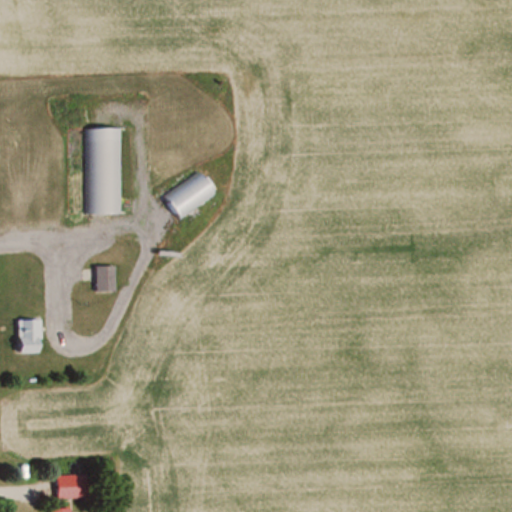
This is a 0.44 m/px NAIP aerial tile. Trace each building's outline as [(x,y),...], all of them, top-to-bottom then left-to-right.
[(84,128),(84,214),(120,214),(120,128),(84,128)] [(179,217),(214,193),(199,170),(163,195),(179,217)] [(95,292),(114,292),(114,266),(95,266),(95,292)] [(40,353),(40,319),(16,319),(16,353),(40,353)] [(86,497),(86,474),(55,474),(55,497),(86,497)]
